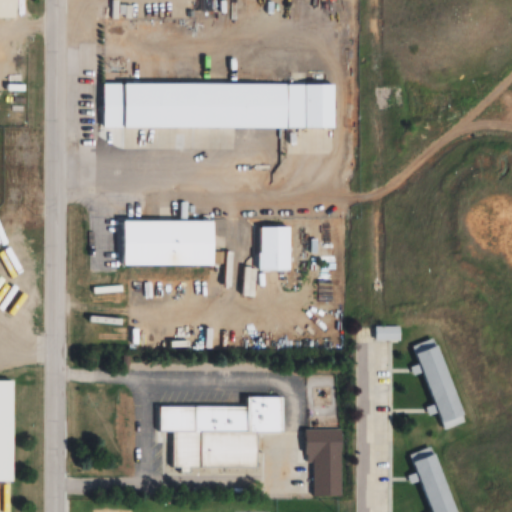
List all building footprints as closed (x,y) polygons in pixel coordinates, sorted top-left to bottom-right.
[(0,0),(0,19),(17,19),(17,0),(0,0)] [(335,85),(104,84),(104,129),(335,130),(335,85)] [(215,223),(125,223),(125,266),(215,266),(215,223)] [(290,270),(290,228),(259,228),(259,270),(290,270)] [(411,345),(432,337),(438,345),(465,413),(464,423),(443,431),(436,413),(428,416),(423,404),(432,401),(421,372),(412,375),(408,365),(416,362),(411,345)] [(0,378),(15,378),(14,482),(9,482),(0,482),(0,378)] [(158,405),(247,406),(247,396),(286,396),(286,432),(257,432),(256,467),(190,466),(190,472),(180,472),(180,466),(172,466),(172,431),(158,431),(158,405)] [(305,455),(341,455),(341,430),(305,430),(305,455)] [(408,454),(430,445),(435,452),(457,511),(431,511),(419,481),(409,484),(406,475),(415,472),(408,454)]
